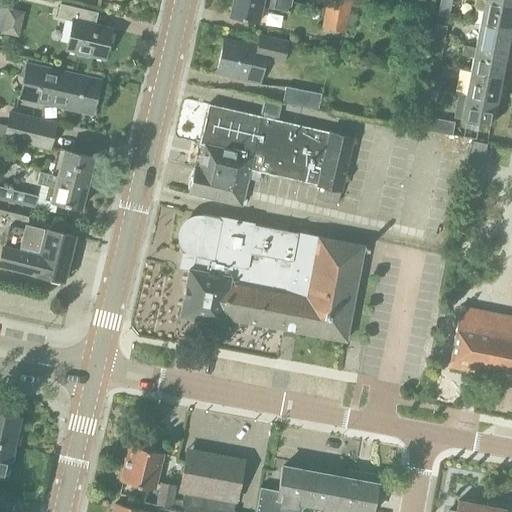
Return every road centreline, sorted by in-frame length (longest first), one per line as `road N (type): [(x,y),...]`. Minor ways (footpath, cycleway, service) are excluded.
road 1 (tertiary): [(95,370),(183,0)]
road 2 (residential): [(427,431),(95,370)]
road 3 (tertiary): [(61,511),(95,370)]
